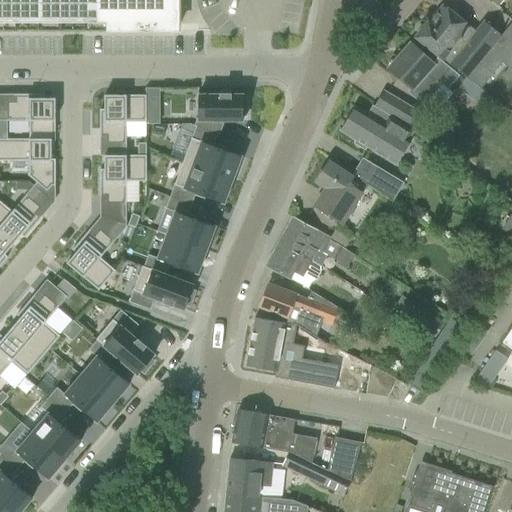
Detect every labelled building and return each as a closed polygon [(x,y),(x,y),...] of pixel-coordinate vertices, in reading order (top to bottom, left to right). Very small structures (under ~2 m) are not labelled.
[(0,0),(0,31),(177,32),(176,0),(0,0)] [(443,6),(430,22),(492,73),(501,62),(511,71),(511,23),(501,37),(499,35),(483,22),(474,32),(443,6)] [(492,73),(430,22),(429,24),(427,22),(415,37),(465,78),(471,83),(494,99),(481,89),(492,73)] [(388,69),(411,89),(409,92),(424,105),(442,85),(447,90),(459,76),(438,59),(433,63),(410,43),(388,69)] [(486,110),(494,99),(471,83),(463,93),(486,110)] [(376,107),(409,127),(417,113),(384,93),(376,107)] [(6,101),(7,121),(29,121),(29,139),(51,140),(51,141),(55,141),(54,99),(40,99),(40,95),(13,95),(13,97),(14,97),(14,101),(6,101)] [(195,121),(193,126),(195,127),(196,126),(217,134),(217,135),(219,136),(224,121),(242,121),(242,116),(246,116),(246,100),(242,100),(242,95),(230,95),(219,95),(197,95),(197,121),(195,121)] [(103,110),(99,110),(99,137),(101,137),(101,136),(105,136),(105,144),(126,144),(126,122),(146,122),(146,96),(103,96),(103,110)] [(343,130),(341,129),(340,131),(355,140),(354,143),(365,150),(367,147),(396,165),(411,140),(409,139),(414,132),(372,107),(372,108),(368,115),(354,107),(344,124),(347,125),(343,130)] [(195,127),(182,162),(232,181),(241,157),(213,146),(217,135),(217,134),(196,126),(195,127)] [(0,161),(28,162),(28,173),(27,175),(36,183),(46,191),(50,186),(54,186),(55,160),(51,160),(51,141),(51,140),(29,139),(7,139),(0,139),(0,161)] [(146,144),(137,144),(137,156),(146,156),(146,144)] [(103,170),(99,170),(99,197),(101,197),(101,196),(105,196),(105,204),(126,204),(126,182),(146,182),(146,156),(137,156),(126,156),(103,156),(103,170)] [(353,175),(393,202),(404,184),(363,159),(353,175)] [(182,162),(169,197),(191,205),(195,194),(223,204),(232,181),(182,162)] [(323,192),(314,206),(341,224),(366,186),(328,162),(315,182),(328,190),(326,194),(323,192)] [(16,182),(16,190),(27,190),(29,191),(32,187),(33,186),(29,182),(16,182)] [(0,202),(0,235),(12,245),(20,235),(23,238),(41,218),(40,216),(40,217),(36,214),(41,208),(25,195),(11,212),(0,202)] [(169,197),(156,232),(166,235),(166,236),(206,251),(215,227),(187,217),(191,205),(169,197)] [(511,213),(501,229),(511,236),(511,213)] [(132,214),(127,225),(135,228),(139,217),(132,214)] [(276,245),(312,260),(318,250),(327,256),(334,260),(342,247),(330,239),(309,227),(292,217),(276,245)] [(74,253),(65,263),(98,291),(115,271),(100,258),(114,241),(98,228),(93,234),(90,231),(90,230),(89,229),(71,250),(74,253)] [(0,235),(0,265),(7,258),(4,255),(12,245),(0,235)] [(143,267),(163,275),(164,275),(168,263),(197,274),(206,251),(166,236),(157,259),(148,255),(143,267)] [(265,266),(282,275),(308,288),(311,283),(316,280),(321,272),(321,267),(311,261),(312,260),(276,245),(265,266)] [(371,248),(364,259),(377,268),(385,256),(371,248)] [(141,266),(128,303),(150,311),(154,299),(162,302),(162,303),(172,306),(184,310),(185,305),(189,307),(195,292),(191,291),(193,286),(164,275),(163,275),(143,267),(141,266)] [(63,279),(56,288),(69,299),(76,290),(63,279)] [(294,321),(292,324),(293,324),(299,325),(316,336),(321,322),(331,325),(337,308),(311,292),(308,300),(267,284),(259,307),(294,321)] [(342,298),(322,285),(317,294),(336,306),(342,298)] [(19,318),(11,328),(22,338),(43,355),(59,336),(44,323),(58,307),(43,293),(38,299),(35,296),(34,295),(16,315),(19,318)] [(120,310),(95,340),(96,341),(114,356),(137,375),(140,371),(143,374),(153,362),(150,359),(154,355),(144,347),(145,347),(136,340),(130,335),(138,325),(120,310)] [(430,316),(421,330),(435,339),(444,324),(430,316)] [(245,366),(270,371),(276,338),(281,339),(284,324),(254,318),(245,366)] [(463,329),(450,320),(445,328),(436,342),(408,384),(420,392),(422,388),(463,329)] [(511,326),(501,342),(511,349),(511,326)] [(0,375),(12,361),(27,374),(43,355),(22,338),(11,328),(3,338),(0,335),(0,375)] [(96,357),(79,376),(112,404),(129,385),(106,365),(114,356),(96,341),(88,350),(96,357)] [(495,350),(475,380),(487,388),(507,359),(495,350)] [(369,374),(366,394),(388,398),(388,397),(387,396),(395,384),(397,381),(372,368),(371,367),(369,374)] [(56,388),(47,398),(65,413),(73,403),(96,423),(112,404),(79,376),(63,395),(56,388)] [(47,414),(31,433),(64,461),(80,442),(57,422),(65,413),(47,398),(39,407),(47,414)] [(238,410),(232,442),(252,446),(290,453),(289,453),(311,465),(327,472),(312,464),(316,439),(292,434),(294,420),(238,410)] [(7,445),(0,453),(0,455),(17,470),(25,460),(48,480),(64,461),(31,433),(15,452),(7,445)] [(334,438),(327,472),(350,482),(361,443),(334,438)] [(289,453),(288,457),(284,466),(344,496),(350,482),(327,472),(311,465),(289,453)] [(0,504),(8,511),(20,511),(32,498),(9,479),(17,470),(0,455),(0,504)] [(249,461),(229,458),(225,494),(244,496),(244,494),(258,496),(281,499),(283,488),(271,487),(272,470),(273,463),(249,461)] [(415,492),(411,504),(433,511),(432,511),(483,511),(491,487),(490,487),(489,489),(478,486),(479,483),(447,473),(447,476),(428,470),(428,467),(427,467),(423,479),(421,483),(422,484),(419,493),(415,492)] [(293,500),(281,499),(258,496),(244,494),(244,496),(225,494),(223,511),(307,511),(308,507),(293,500)]
